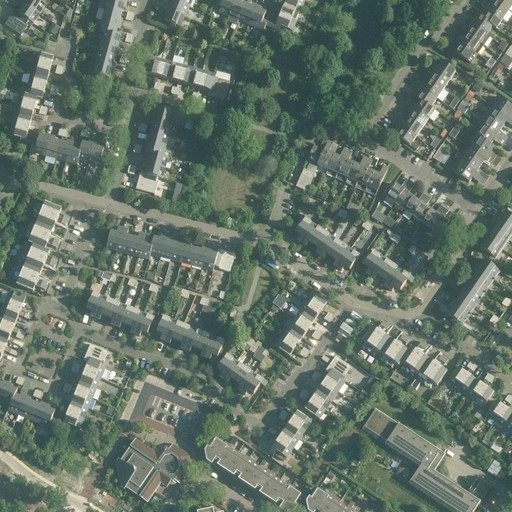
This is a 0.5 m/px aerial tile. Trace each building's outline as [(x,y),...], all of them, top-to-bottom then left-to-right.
[(37,0),(27,0),(27,1),(26,0),(19,0),(19,1),(39,14),(45,5),(41,2),(37,0)] [(126,5),(108,0),(106,0),(104,10),(121,15),(122,9),(125,10),(126,5)] [(193,0),(187,21),(204,25),(210,0),(193,0)] [(218,12),(228,17),(235,0),(223,0),(222,3),(218,1),(216,5),(220,7),(218,12)] [(235,0),(228,17),(226,22),(236,26),(238,21),(245,5),(240,2),(241,0),(240,0),(235,0)] [(305,1),(301,0),(286,0),(284,5),(300,11),(305,1)] [(496,0),(495,2),(508,11),(511,5),(511,0),(496,0)] [(22,9),(19,13),(18,14),(29,21),(33,24),(39,14),(19,1),(16,5),(22,9)] [(166,10),(185,18),(189,8),(173,1),(171,6),(168,5),(166,10)] [(488,4),(485,8),(502,20),(508,11),(495,2),(492,7),(488,4)] [(245,5),(238,21),(248,25),(256,6),(251,4),(250,7),(245,5)] [(300,11),(284,5),(280,15),(296,22),(300,11)] [(256,6),(248,25),(263,31),(267,21),(263,20),(266,13),(260,11),(261,8),(256,6)] [(483,20),(492,26),(492,27),(496,29),(502,20),(485,8),(482,12),(486,15),(483,19),(483,20)] [(29,21),(18,14),(19,13),(14,10),(5,25),(21,36),(27,26),(26,25),(29,21)] [(121,15),(104,10),(101,21),(121,26),(122,21),(119,20),(121,15)] [(180,28),(185,18),(166,10),(164,15),(167,16),(164,21),(171,24),(169,28),(174,30),(176,26),(180,28)] [(280,15),(274,30),(279,31),(280,27),(292,32),(296,22),(280,15)] [(492,27),(492,26),(483,20),(483,19),(479,17),(475,22),(472,19),(469,24),(486,35),(492,27)] [(115,36),(115,35),(117,30),(119,31),(121,26),(101,21),(98,31),(103,33),(115,36)] [(469,24),(466,27),(470,30),(466,35),(480,44),(483,46),(489,38),(486,35),(469,24)] [(115,35),(115,36),(103,33),(101,43),(120,48),(121,43),(119,42),(121,36),(115,35)] [(459,37),(457,41),(474,53),(477,55),(483,46),(480,44),(466,35),(463,40),(459,37)] [(454,45),(458,48),(454,53),(471,64),(477,55),(474,53),(457,41),(454,45)] [(120,48),(101,43),(98,53),(115,58),(116,52),(119,53),(120,48)] [(36,53),(33,64),(50,68),(53,58),(36,53)] [(115,58),(98,53),(95,64),(114,69),(116,64),(113,63),(115,58)] [(504,55),(499,63),(503,66),(509,58),(504,55)] [(147,69),(143,68),(141,73),(156,77),(161,60),(150,57),(147,69)] [(167,80),(172,63),(161,60),(156,77),(167,80)] [(427,66),(449,81),(455,72),(442,63),(438,68),(430,62),(427,66)] [(178,83),(182,66),(172,63),(167,80),(178,83)] [(50,68),(33,64),(31,74),(48,79),(50,68)] [(97,76),(96,80),(101,82),(102,77),(109,79),(111,73),(113,74),(114,69),(95,64),(92,75),(97,76)] [(188,86),(193,69),(182,66),(178,83),(188,86)] [(442,90),(449,81),(427,66),(424,70),(433,76),(429,81),(442,90)] [(492,74),(497,77),(500,72),(495,68),(492,74)] [(199,88),(203,71),(193,69),(188,86),(199,88)] [(203,71),(199,88),(208,91),(210,91),(213,79),(215,80),(216,75),(214,74),(203,71)] [(48,79),(31,74),(28,85),(45,90),(48,79)] [(492,74),(488,79),(494,83),(498,78),(492,74)] [(213,79),(210,91),(208,91),(207,96),(224,101),(229,82),(218,79),(217,80),(215,80),(213,79)] [(415,84),(436,99),(442,90),(429,81),(426,86),(417,80),(415,84)] [(430,108),(431,107),(436,99),(415,84),(412,88),(420,94),(417,99),(420,102),(421,101),(430,108)] [(45,90),(28,85),(25,95),(37,98),(37,99),(42,100),(45,90)] [(469,92),(464,99),(468,102),(473,95),(469,92)] [(37,98),(25,95),(20,93),(17,104),(34,109),(37,99),(37,98)] [(493,108),(511,121),(511,114),(511,112),(511,107),(496,97),(492,103),(496,105),(493,108)] [(406,105),(428,120),(434,110),(431,107),(430,108),(421,101),(420,102),(417,106),(409,100),(406,105)] [(463,100),(457,109),(463,113),(469,104),(463,100)] [(452,102),(449,107),(453,110),(457,105),(452,102)] [(34,109),(17,104),(14,115),(31,119),(34,109)] [(408,119),(422,128),(428,120),(406,105),(404,108),(412,114),(408,119)] [(488,109),(484,115),(502,127),(505,122),(511,126),(511,121),(493,108),(490,106),(488,109)] [(169,113),(170,108),(165,107),(164,112),(157,110),(155,116),(153,115),(152,120),(171,125),(174,114),(169,113)] [(475,122),(477,115),(467,111),(466,114),(459,112),(454,127),(461,130),(465,119),(475,122)] [(31,119),(14,115),(11,126),(28,130),(31,119)] [(480,120),(477,124),(481,126),(504,142),(507,138),(499,132),(502,127),(484,115),(480,120)] [(394,122),(416,137),(422,128),(408,119),(405,124),(397,118),(394,122)] [(151,131),(168,136),(171,125),(152,120),(150,125),(153,126),(151,131)] [(186,122),(185,129),(191,131),(193,124),(186,122)] [(412,142),(416,137),(394,122),(391,126),(400,132),(396,137),(416,151),(419,147),(412,142)] [(20,139),(19,144),(24,145),(28,130),(11,126),(9,136),(20,139)] [(490,145),(493,140),(502,146),(504,142),(481,126),(475,135),(490,145)] [(442,130),(438,135),(443,138),(446,133),(442,130)] [(146,141),(165,146),(168,136),(151,131),(150,137),(147,136),(146,141)] [(490,145),(475,135),(469,144),(472,146),(490,158),(493,154),(490,152),(493,147),(490,145)] [(33,142),(30,152),(45,156),(51,137),(46,136),(45,138),(39,137),(37,144),(33,142)] [(51,137),(45,156),(56,159),(60,142),(55,141),(55,138),(51,137)] [(303,170),(296,187),(306,192),(318,166),(328,142),(324,140),(319,149),(313,147),(307,161),(310,163),(306,171),(303,170)] [(60,142),(56,159),(66,162),(71,143),(66,141),(66,144),(60,142)] [(151,154),(151,153),(163,156),(165,146),(146,141),(145,146),(147,147),(146,153),(151,154)] [(81,148),(82,148),(78,160),(88,163),(94,143),(89,142),(88,144),(82,143),(81,148)] [(328,142),(318,166),(327,170),(334,156),(328,153),(333,144),(328,142)] [(77,165),(78,160),(82,148),(81,148),(76,147),(76,144),(71,143),(66,162),(77,165)] [(104,167),(107,157),(102,156),(104,149),(98,147),(99,145),(94,143),(88,163),(104,167)] [(442,145),(439,149),(444,153),(447,149),(442,145)] [(472,146),(466,155),(481,165),(484,160),(487,162),(490,158),(472,146)] [(327,170),(325,175),(335,180),(348,151),(344,149),(340,158),(334,156),(327,170)] [(444,153),(439,149),(432,158),(438,162),(444,153)] [(348,151),(335,180),(345,184),(354,164),(348,162),(352,152),(348,151)] [(481,165),(466,155),(463,152),(456,161),(478,176),(481,172),(478,170),(481,165)] [(151,153),(151,154),(149,159),(147,158),(145,163),(165,168),(168,157),(163,156),(151,153)] [(354,164),(345,184),(355,188),(368,159),(363,157),(359,167),(354,164)] [(368,159),(355,188),(365,193),(374,173),(368,170),(372,161),(368,159)] [(456,161),(450,170),(468,183),(472,178),(475,180),(478,176),(456,161)] [(147,169),(145,174),(145,175),(157,178),(162,179),(165,168),(145,163),(144,168),(147,169)] [(374,173),(365,193),(375,197),(388,168),(383,166),(379,175),(374,173)] [(157,178),(145,175),(145,174),(140,172),(136,190),(154,195),(157,183),(156,183),(157,178)] [(410,183),(406,180),(400,188),(395,184),(385,198),(395,204),(410,183)] [(395,204),(404,210),(413,197),(408,193),(414,185),(410,183),(395,204)] [(386,185),(384,190),(387,192),(392,185),(391,184),(386,185)] [(404,210),(413,216),(428,195),(424,192),(418,200),(413,197),(404,210)] [(413,216),(422,223),(431,209),(426,206),(431,197),(428,195),(413,216)] [(53,229),(55,224),(64,228),(68,219),(59,215),(61,209),(45,202),(37,223),(53,229)] [(422,223),(431,229),(446,207),(441,204),(436,212),(431,209),(422,223)] [(446,207),(431,229),(440,235),(449,222),(443,218),(449,209),(446,207)] [(494,218),(511,230),(511,216),(505,212),(502,217),(496,213),(494,218)] [(301,216),(298,220),(302,223),(295,233),(300,236),(297,241),(301,244),(314,225),(301,216)] [(387,217),(383,223),(391,228),(394,222),(387,217)] [(496,225),(493,230),(507,240),(511,233),(511,230),(494,218),(491,222),(496,225)] [(56,248),(60,238),(51,235),(53,229),(37,223),(28,243),(33,245),(44,250),(45,249),(47,244),(56,248)] [(314,225),(301,244),(305,247),(309,242),(313,245),(323,231),(314,225)] [(117,251),(123,228),(118,227),(116,233),(110,231),(106,248),(117,251)] [(132,237),(126,236),(128,229),(123,228),(117,251),(127,254),(132,237)] [(484,231),(482,236),(501,249),(507,240),(493,230),(490,235),(484,231)] [(323,231),(313,245),(318,249),(315,253),(319,256),(332,237),(323,231)] [(127,254),(138,257),(144,234),(139,232),(137,239),(132,237),(127,254)] [(406,232),(403,236),(409,241),(413,236),(406,232)] [(152,243),(153,243),(150,255),(160,258),(166,234),(161,233),(160,239),(154,238),(152,243)] [(149,260),(150,255),(153,243),(152,243),(147,241),(149,235),(144,234),(138,257),(149,260)] [(170,260),(175,243),(169,242),(171,236),(166,234),(160,258),(170,260)] [(501,249),(482,236),(479,240),(484,243),(481,249),(495,258),(501,249)] [(332,237),(319,256),(323,259),(326,254),(331,258),(341,243),(332,237)] [(181,263),(187,240),(182,239),(180,245),(175,243),(170,260),(181,263)] [(191,266),(196,249),(190,248),(192,241),(187,240),(181,263),(191,266)] [(341,243),(331,258),(336,261),(333,265),(337,268),(350,249),(341,243)] [(201,251),(196,249),(191,266),(202,269),(208,246),(203,244),(201,251)] [(53,270),(57,260),(47,256),(50,251),(45,249),(44,250),(33,245),(25,265),(41,271),(43,266),(53,270)] [(214,267),(213,266),(216,255),(211,253),(213,247),(208,246),(202,269),(213,272),(214,267)] [(341,271),(344,267),(349,270),(359,256),(350,249),(337,268),(341,271)] [(213,266),(214,267),(219,268),(218,270),(230,273),(235,254),(217,250),(216,255),(213,266)] [(365,273),(370,276),(383,257),(373,251),(363,265),(368,269),(365,273)] [(382,278),(392,264),(383,257),(370,276),(374,279),(377,275),(382,278)] [(478,264),(476,269),(492,280),(499,271),(484,261),(481,266),(478,264)] [(387,289),(400,270),(392,264),(382,278),(386,281),(383,286),(387,289)] [(41,271),(25,265),(16,285),(33,292),(35,286),(44,290),(48,280),(39,276),(41,271)] [(473,273),(475,274),(472,279),(486,289),(492,280),(476,269),(473,273)] [(414,279),(400,270),(387,289),(392,291),(395,287),(400,291),(407,281),(411,283),(414,279)] [(466,282),(463,286),(480,298),(486,289),(472,279),(468,284),(466,282)] [(462,292),(459,297),(474,307),(480,298),(463,286),(460,290),(462,292)] [(89,291),(87,296),(91,297),(86,309),(92,311),(90,316),(95,318),(103,297),(89,291)] [(2,292),(0,297),(0,302),(4,305),(20,311),(26,297),(21,295),(19,299),(8,294),(2,292)] [(312,292),(306,301),(320,311),(327,302),(312,292)] [(113,301),(103,297),(95,318),(99,320),(101,315),(107,317),(113,301)] [(454,300),(451,304),(468,315),(474,307),(459,297),(456,301),(454,300)] [(123,305),(113,301),(107,317),(112,320),(110,324),(115,326),(123,305)] [(300,311),(314,320),(320,311),(306,301),(300,311)] [(452,319),(450,323),(454,326),(457,322),(461,325),(468,315),(451,304),(448,308),(450,310),(447,315),(452,319)] [(20,311),(4,305),(0,313),(0,314),(16,321),(20,311)] [(123,305),(115,326),(119,328),(121,323),(127,326),(133,309),(123,305)] [(133,309),(127,326),(132,328),(130,333),(135,335),(143,314),(133,309)] [(300,311),(293,320),(308,330),(314,320),(300,311)] [(480,313),(478,315),(488,322),(489,322),(493,325),(495,325),(497,322),(491,318),(480,311),(479,312),(480,313)] [(16,321),(0,314),(0,326),(12,332),(16,321)] [(143,314),(135,335),(139,337),(141,332),(147,334),(154,318),(143,314)] [(165,342),(174,321),(163,316),(156,332),(162,335),(160,340),(165,342)] [(302,339),(308,330),(293,320),(287,329),(302,339)] [(184,325),(174,321),(165,342),(169,344),(172,339),(177,341),(184,325)] [(391,328),(383,322),(377,330),(372,327),(362,341),(380,354),(390,339),(385,336),(391,328)] [(194,329),(184,325),(177,341),(182,343),(180,348),(185,350),(194,329)] [(12,332),(0,326),(0,338),(7,342),(12,332)] [(203,333),(194,329),(185,350),(189,352),(191,347),(197,349),(203,333)] [(295,348),(302,339),(287,329),(281,338),(295,348)] [(213,337),(203,333),(197,349),(202,352),(200,356),(205,358),(213,337)] [(398,366),(401,362),(408,352),(407,351),(403,349),(409,340),(400,334),(394,342),(390,339),(380,354),(398,366)] [(217,358),(224,342),(213,337),(205,358),(209,360),(211,355),(217,358)] [(295,348),(281,338),(275,347),(289,357),(295,348)] [(407,351),(408,352),(401,362),(419,374),(429,360),(424,357),(430,348),(421,342),(415,351),(410,347),(407,351)] [(88,363),(89,362),(100,367),(102,362),(104,363),(108,352),(90,345),(84,361),(88,363)] [(448,360),(441,356),(439,354),(433,363),(429,360),(419,374),(411,387),(415,390),(421,383),(419,381),(422,376),(437,387),(447,372),(442,369),(448,360)] [(223,380),(236,361),(227,355),(217,369),(222,373),(219,377),(223,380)] [(335,357),(325,372),(329,375),(330,374),(340,381),(343,377),(344,378),(351,368),(335,357)] [(245,367),(236,361),(223,380),(227,383),(230,379),(235,382),(245,367)] [(110,371),(100,367),(89,362),(88,363),(85,373),(100,379),(106,382),(110,371)] [(240,385),(237,389),(241,393),(254,374),(245,367),(235,382),(240,385)] [(447,382),(456,388),(466,374),(457,368),(447,382)] [(80,383),(96,389),(100,379),(85,373),(80,383)] [(241,393),(245,395),(248,391),(253,394),(260,384),(264,387),(267,383),(254,374),(241,393)] [(324,383),(338,393),(344,384),(340,381),(330,374),(329,375),(324,383)] [(456,388),(465,395),(475,380),(466,374),(456,388)] [(465,395),(474,401),(484,386),(475,380),(465,395)] [(80,383),(76,393),(92,399),(97,401),(101,392),(96,390),(96,389),(80,383)] [(324,383),(317,392),(332,402),(338,393),(324,383)] [(15,395),(17,391),(11,388),(12,386),(7,384),(0,400),(0,402),(9,406),(10,407),(15,395)] [(483,407),(493,393),(484,386),(474,401),(483,407)] [(317,392),(311,401),(326,411),(332,402),(317,392)] [(76,393),(72,403),(88,409),(92,399),(76,393)] [(26,397),(21,395),(20,397),(15,395),(10,407),(9,406),(7,411),(18,415),(26,397)] [(35,403),(29,401),(30,399),(26,397),(18,415),(28,420),(35,403)] [(305,410),(319,420),(326,411),(311,401),(305,410)] [(495,402),(485,416),(489,419),(486,423),(491,426),(494,422),(504,408),(495,402)] [(45,405),(41,403),(40,406),(35,403),(28,420),(38,424),(45,405)] [(88,409),(72,403),(68,413),(84,420),(88,409)] [(53,430),(57,420),(52,418),(55,412),(49,409),(50,407),(45,405),(38,424),(53,430)] [(511,413),(504,408),(494,422),(503,428),(511,415),(511,413)] [(474,511),(480,503),(457,487),(434,472),(445,456),(375,410),(363,427),(421,465),(410,482),(455,511),(474,511)] [(311,422),(297,412),(291,421),(305,431),(311,422)] [(84,420),(68,413),(62,428),(66,430),(68,425),(79,430),(84,420)] [(511,415),(503,428),(511,434),(511,415)] [(291,421),(284,430),(299,440),(305,431),(291,421)] [(299,440),(284,430),(278,439),(292,449),(299,440)] [(486,437),(482,442),(490,448),(494,442),(486,437)] [(167,488),(171,482),(174,481),(180,485),(193,467),(191,457),(173,445),(169,451),(165,451),(159,447),(155,453),(136,439),(120,461),(118,459),(115,464),(120,488),(124,491),(125,488),(147,503),(161,484),(167,488)] [(278,439),(269,452),(273,455),(276,451),(277,452),(275,455),(280,459),(282,455),(286,458),(292,449),(278,439)] [(225,473),(229,467),(233,461),(237,454),(230,450),(232,447),(225,442),(223,445),(216,440),(210,449),(207,448),(204,452),(206,463),(211,466),(212,465),(225,473)] [(494,444),(491,449),(499,454),(502,450),(494,444)] [(314,451),(311,456),(316,460),(319,455),(314,451)] [(233,461),(229,467),(225,473),(246,487),(258,468),(251,464),(253,461),(246,456),(244,459),(237,454),(233,461)] [(495,477),(503,466),(494,461),(487,472),(495,477)] [(268,500),(279,482),(272,477),(274,475),(271,472),(267,470),(265,473),(258,468),(246,487),(268,500)] [(326,478),(331,481),(335,476),(330,473),(326,478)] [(482,500),(483,499),(491,486),(481,480),(472,493),(482,500)] [(286,487),(279,482),(268,500),(280,508),(279,510),(281,511),(292,511),(294,511),(297,507),(295,505),(301,496),(293,491),(295,489),(292,486),(288,484),(286,487)] [(307,511),(334,511),(335,511),(339,505),(332,500),(334,498),(326,493),(325,495),(317,491),(311,500),(309,498),(306,503),(307,511)] [(335,511),(334,511),(354,511),(355,511),(351,509),(354,504),(351,502),(346,509),(339,505),(335,511)]
